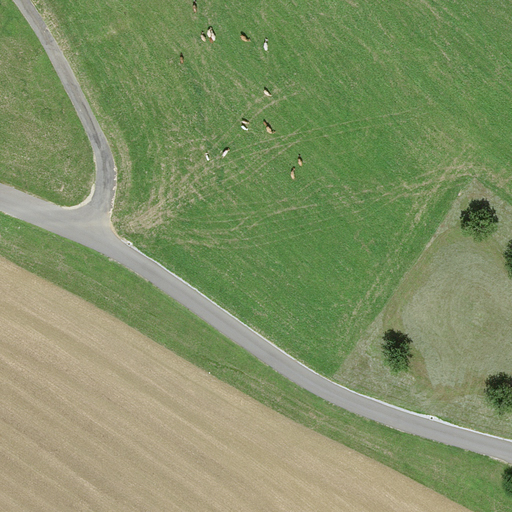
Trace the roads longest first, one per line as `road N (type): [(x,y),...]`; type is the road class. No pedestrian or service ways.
road 1 (unclassified): [(0,200),(118,249),(338,395),(511,451)]
road 2 (track): [(22,0),(103,154),(105,186),(89,233)]
